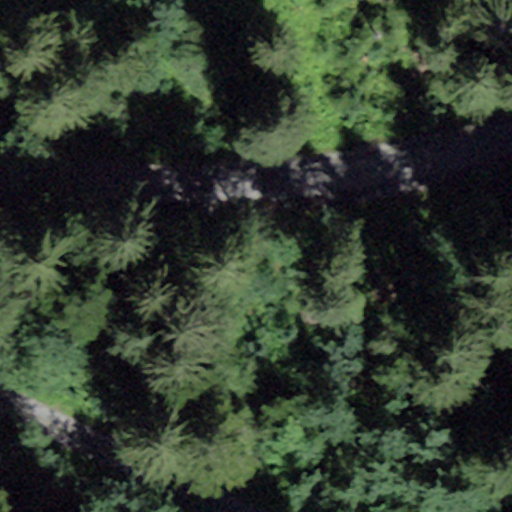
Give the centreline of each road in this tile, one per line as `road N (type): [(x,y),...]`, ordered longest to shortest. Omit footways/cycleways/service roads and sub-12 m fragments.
road 1 (unclassified): [(511,127),(324,160),(0,184)]
road 2 (unclassified): [(0,408),(92,462),(229,511)]
